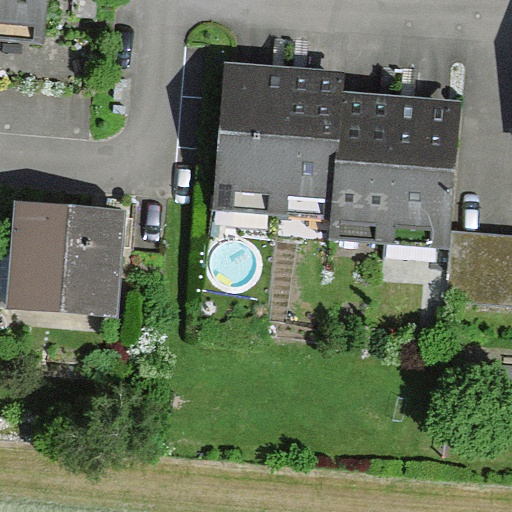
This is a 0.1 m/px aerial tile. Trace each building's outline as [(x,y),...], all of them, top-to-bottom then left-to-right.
[(0,0),(0,84),(32,88),(36,28),(72,31),(73,17),(94,19),(95,0),(0,0)] [(96,33),(72,31),(36,28),(32,88),(91,92),(96,33)] [(278,202),(288,82),(233,78),(223,198),(278,202)] [(333,207),(341,106),(342,86),(288,82),(278,202),(333,207)] [(341,106),(333,207),(331,227),(385,231),(395,111),(341,106)] [(395,111),(385,231),(440,235),(450,115),(395,111)] [(119,219),(20,210),(13,290),(113,299),(119,219)] [(511,246),(450,241),(446,303),(511,308),(511,246)]
